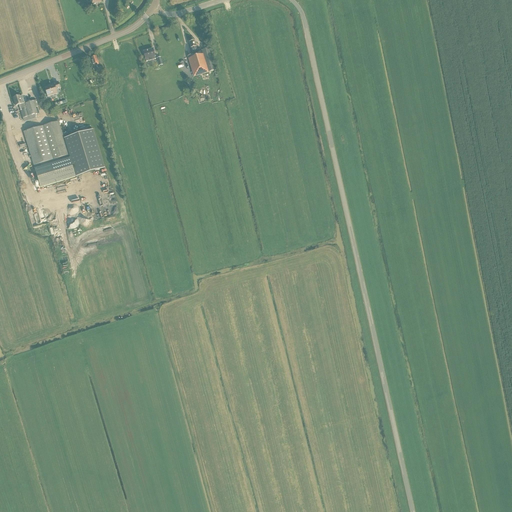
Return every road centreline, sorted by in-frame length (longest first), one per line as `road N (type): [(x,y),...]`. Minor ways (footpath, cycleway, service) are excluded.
road 1 (unclassified): [(290,0),(304,19),(410,511)]
road 2 (tertiary): [(0,81),(120,33),(153,7)]
road 3 (unknown): [(0,81),(35,193),(45,198),(83,185)]
